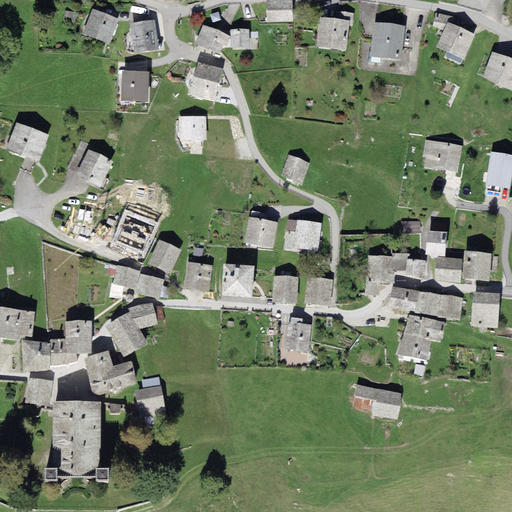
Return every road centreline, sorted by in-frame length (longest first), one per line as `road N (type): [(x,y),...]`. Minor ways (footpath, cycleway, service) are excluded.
road 1 (residential): [(332,314),(333,213),(268,173),(224,65),(181,54),(172,43),(171,16),(228,0)]
road 2 (track): [(141,511),(219,462),(273,448),(454,451),(493,441),(511,419)]
road 3 (residential): [(0,377),(77,366),(107,322),(141,302),(332,314)]
road 4 (residential): [(332,314),(366,309),(392,285),(511,292)]
road 5 (residential): [(386,0),(466,12),(511,35)]
